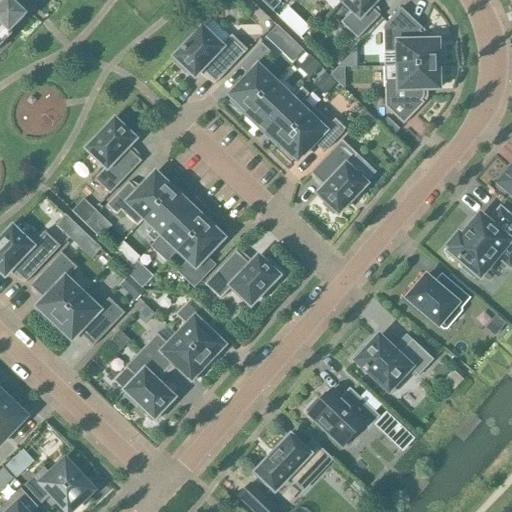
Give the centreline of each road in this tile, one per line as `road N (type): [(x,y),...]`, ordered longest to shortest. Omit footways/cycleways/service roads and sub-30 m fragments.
road 1 (residential): [(348,283),(484,116),(492,45),(472,0)]
road 2 (residential): [(163,489),(348,283)]
road 3 (residential): [(348,283),(180,124)]
road 4 (residential): [(163,489),(0,340)]
road 5 (unknown): [(187,131),(167,149),(170,166),(256,253),(289,227)]
